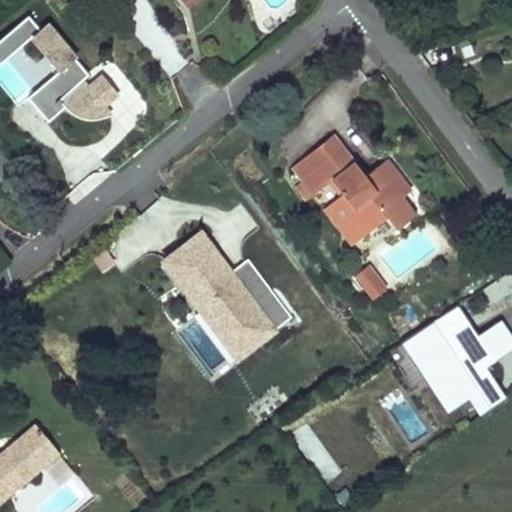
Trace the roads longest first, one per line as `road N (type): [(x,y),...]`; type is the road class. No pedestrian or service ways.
road 1 (residential): [(0,285),(349,0)]
road 2 (residential): [(511,196),(497,192),(359,0)]
